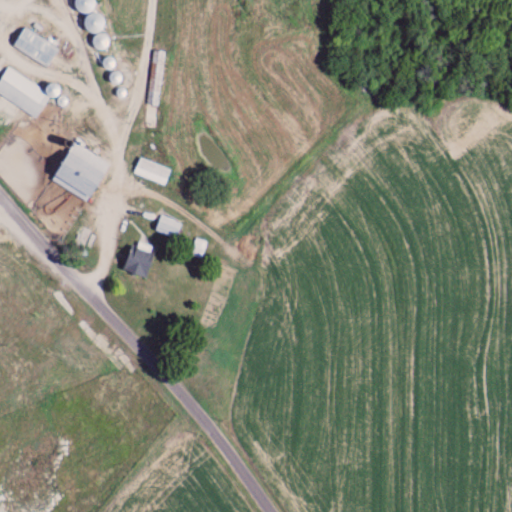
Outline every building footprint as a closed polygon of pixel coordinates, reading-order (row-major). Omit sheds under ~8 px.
[(75,0),(70,4),(80,17),(95,6),(90,0),(75,0)] [(92,12),(79,23),(91,36),(103,25),(92,12)] [(47,68),(57,49),(22,29),(11,47),(47,68)] [(106,49),(105,36),(93,37),(93,50),(106,49)] [(162,53),(152,53),(151,107),(161,107),(162,53)] [(0,79),(0,96),(34,119),(49,95),(7,68),(0,79)] [(48,178),(84,203),(110,167),(73,142),(48,178)] [(132,175),(164,188),(170,172),(139,159),(132,175)] [(175,240),(181,225),(160,217),(154,233),(175,240)] [(202,259),(206,243),(195,240),(191,256),(202,259)] [(0,264),(83,366),(97,354),(6,242),(0,247),(0,264)] [(143,280),(153,249),(130,242),(121,273),(143,280)] [(0,308),(0,314),(31,353),(50,337),(16,296),(0,308)] [(0,376),(1,378),(18,365),(0,341),(0,376)]
